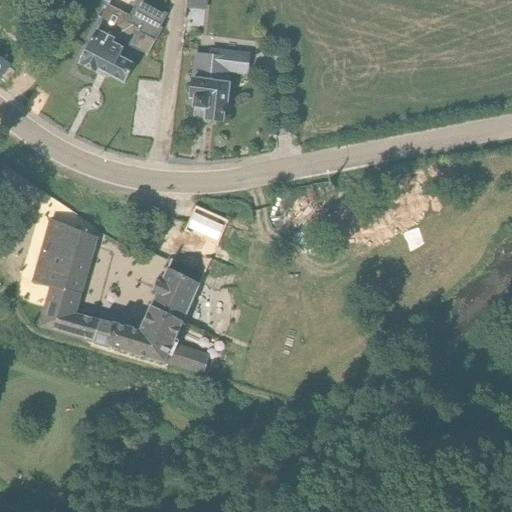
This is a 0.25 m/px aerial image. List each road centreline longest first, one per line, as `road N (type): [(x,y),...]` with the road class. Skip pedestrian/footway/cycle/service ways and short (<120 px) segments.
road 1 (tertiary): [(154,183),(265,174),(511,127)]
road 2 (unclassified): [(178,0),(154,183)]
road 3 (tertiary): [(0,114),(102,171),(154,183)]
